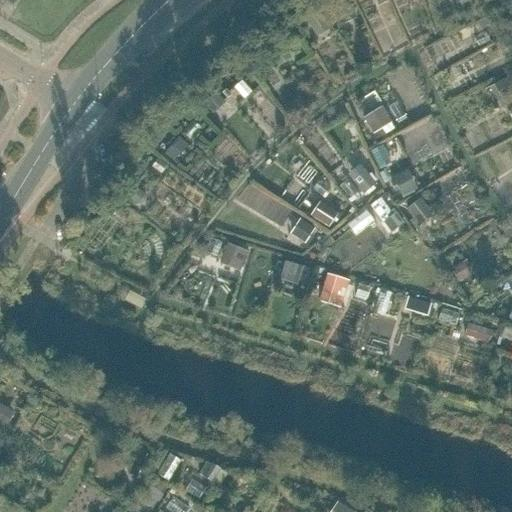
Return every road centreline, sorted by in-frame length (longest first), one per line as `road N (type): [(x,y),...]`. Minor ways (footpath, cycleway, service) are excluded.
road 1 (tertiary): [(73,103),(172,0)]
road 2 (tertiary): [(0,220),(73,103)]
